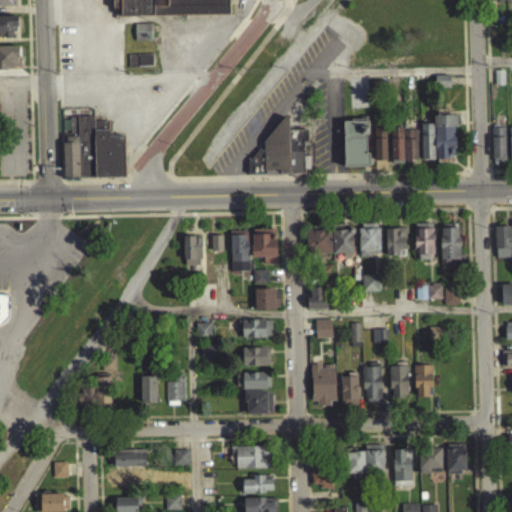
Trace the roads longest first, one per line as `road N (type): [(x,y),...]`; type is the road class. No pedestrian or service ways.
road 1 (residential): [(486,511),(474,0)]
road 2 (secondary): [(511,193),(0,203)]
road 3 (residential): [(484,427),(53,436)]
road 4 (residential): [(8,511),(184,200)]
road 5 (residential): [(299,511),(290,198)]
road 6 (residential): [(133,202),(161,144),(261,26),(272,0)]
road 7 (residential): [(46,203),(43,0)]
